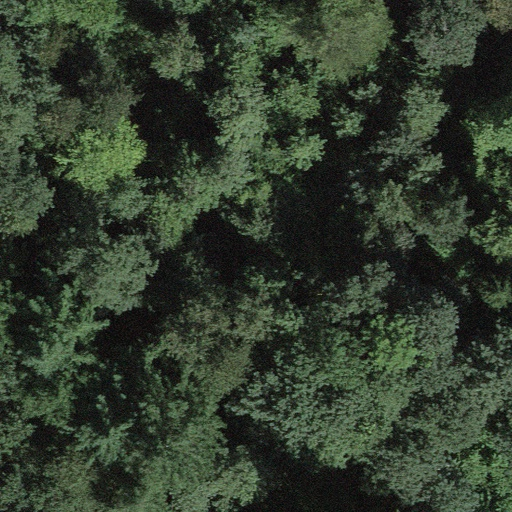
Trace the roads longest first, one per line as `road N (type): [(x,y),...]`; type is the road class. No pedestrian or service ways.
road 1 (track): [(511,326),(401,237),(57,0)]
road 2 (track): [(0,220),(403,511)]
